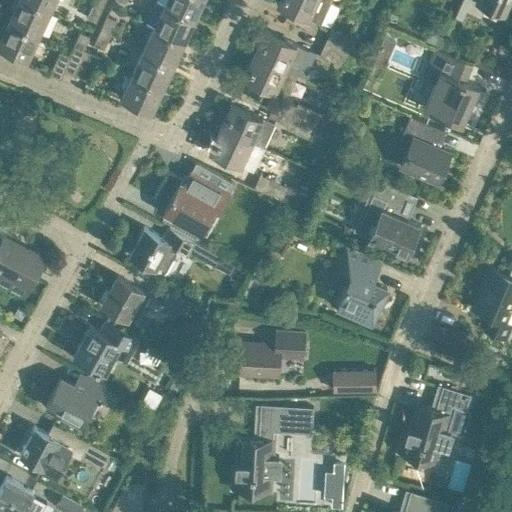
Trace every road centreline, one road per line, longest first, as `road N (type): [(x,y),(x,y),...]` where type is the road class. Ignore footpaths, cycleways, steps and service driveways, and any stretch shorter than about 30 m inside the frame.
road 1 (residential): [(511,107),(406,347),(349,511)]
road 2 (residential): [(0,403),(88,244)]
road 3 (residential): [(245,0),(178,134),(149,134)]
road 4 (residential): [(149,134),(0,66)]
road 5 (residential): [(164,511),(192,386)]
road 6 (residential): [(88,244),(149,134)]
